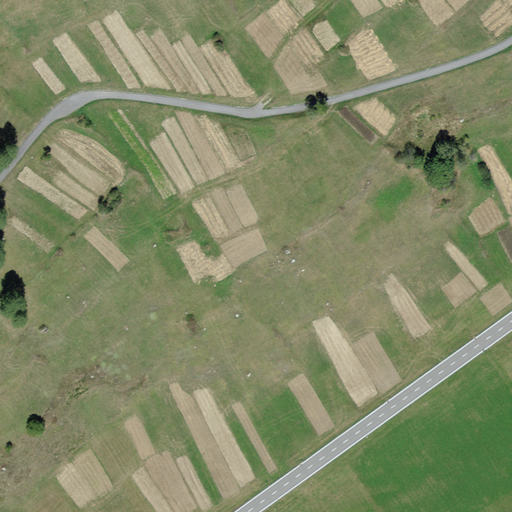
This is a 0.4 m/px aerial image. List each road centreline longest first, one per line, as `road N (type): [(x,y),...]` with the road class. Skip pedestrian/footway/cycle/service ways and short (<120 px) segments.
road 1 (track): [(0,175),(49,115),(85,92),(279,108),(511,37)]
road 2 (primary): [(511,320),(247,511)]
